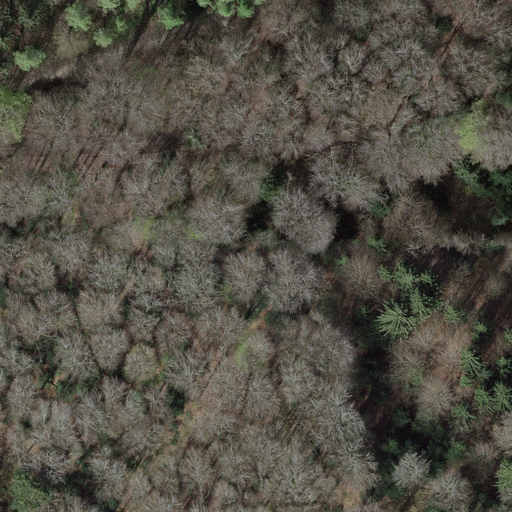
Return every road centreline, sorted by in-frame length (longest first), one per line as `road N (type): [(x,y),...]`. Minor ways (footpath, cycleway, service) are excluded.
road 1 (track): [(0,137),(511,137)]
road 2 (track): [(0,94),(281,0)]
